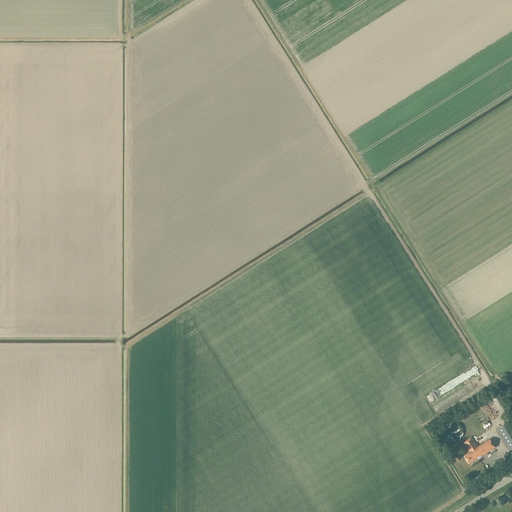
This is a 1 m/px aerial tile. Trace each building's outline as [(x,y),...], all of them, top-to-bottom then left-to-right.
[(484,405),(487,409),(494,406),(492,401),(484,405)] [(488,427),(492,425),(487,415),(482,417),(488,427)] [(460,421),(459,423),(455,421),(452,427),(460,431),(464,423),(460,421)] [(511,423),(510,421),(496,430),(510,452),(511,451),(511,423)] [(470,463),(495,447),(490,439),(477,447),(471,437),(464,442),(470,451),(464,455),(470,463)]
